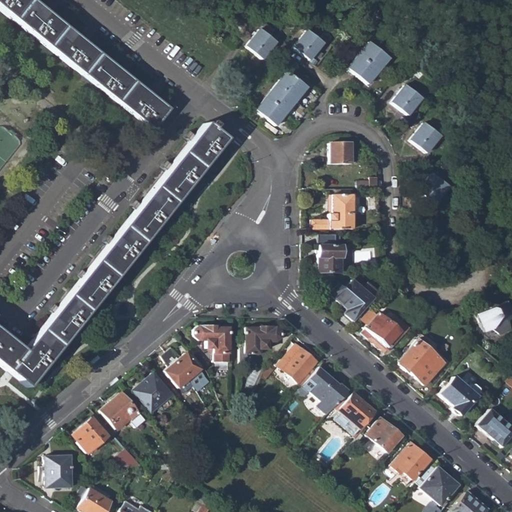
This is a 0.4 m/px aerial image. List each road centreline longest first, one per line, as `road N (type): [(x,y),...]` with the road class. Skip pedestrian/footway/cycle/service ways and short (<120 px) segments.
road 1 (residential): [(269,169),(314,130),(353,130),(376,146),(386,168),(390,245),(407,278),(433,292),(462,289),(490,250)]
road 2 (residential): [(256,278),(511,499)]
road 3 (residential): [(0,304),(16,314),(31,310),(198,94)]
road 4 (residential): [(223,278),(174,307),(0,460)]
road 5 (residential): [(198,94),(78,0)]
